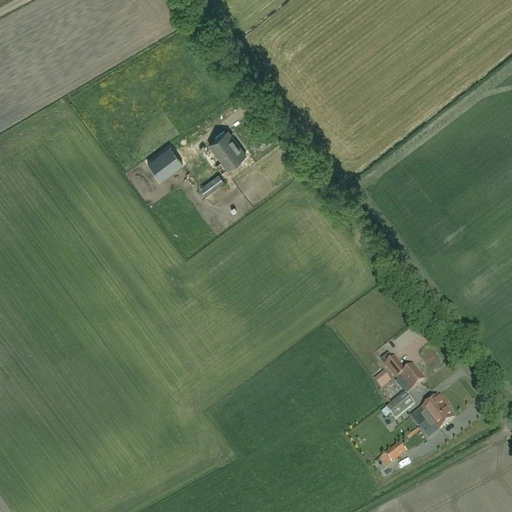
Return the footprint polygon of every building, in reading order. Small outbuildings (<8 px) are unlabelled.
[(209,145),(227,169),(234,164),(236,166),(241,162),(239,160),(246,155),(228,130),(209,145)] [(183,164),(169,146),(147,163),(161,181),(183,164)] [(199,190),(205,198),(225,184),(219,176),(199,190)] [(413,366),(405,372),(395,357),(386,364),(397,379),(402,375),(413,389),(425,380),(413,366)] [(388,373),(378,378),(382,386),(392,381),(388,373)] [(414,404),(405,393),(386,408),(395,419),(414,404)] [(435,425),(439,430),(454,418),(443,404),(445,403),(440,397),(438,398),(437,396),(422,408),(425,413),(422,416),(431,428),(435,425)] [(370,421),(385,410),(382,406),(367,417),(370,421)] [(436,448),(442,442),(438,437),(432,443),(436,448)] [(392,463),(406,451),(399,443),(385,455),(392,463)]
